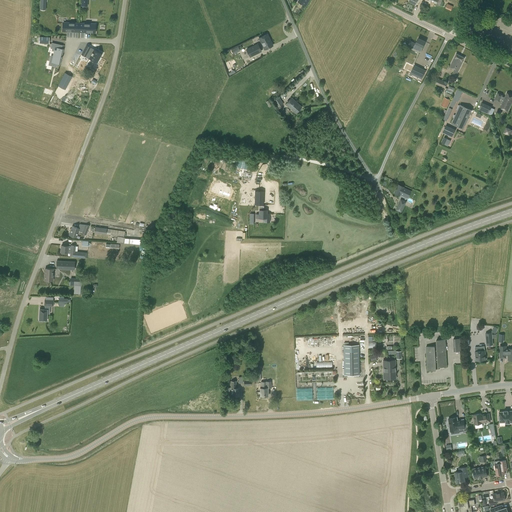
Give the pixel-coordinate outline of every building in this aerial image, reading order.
[(63,22),(63,23),(63,31),(79,32),(79,24),(79,23),(75,23),(68,22),(63,22)] [(79,23),(79,24),(79,32),(95,33),(95,25),(95,24),(91,24),(83,23),(79,23)] [(259,38),(264,49),(272,45),(267,34),(259,38)] [(425,41),(418,38),(415,43),(410,41),(408,45),(421,51),(422,47),(425,41)] [(50,61),(51,62),(50,65),(56,66),(57,63),(60,64),(63,49),(61,49),(62,46),(52,43),(51,48),(55,49),(53,57),(51,56),(50,61)] [(246,49),(250,57),(261,52),(257,43),(246,49)] [(102,53),(94,49),(86,45),(81,54),(85,57),(89,58),(88,59),(97,63),(102,53)] [(464,58),(456,54),(454,57),(449,67),(454,69),(451,76),(455,78),(463,62),(462,61),(464,58)] [(426,70),(414,65),(410,73),(422,79),(426,70)] [(65,90),(72,76),(65,73),(58,86),(65,90)] [(435,90),(443,93),(445,88),(447,82),(436,78),(434,84),(436,85),(435,86),(437,86),(435,90)] [(502,105),(509,108),(511,102),(511,101),(511,95),(507,93),(505,97),(502,96),(502,95),(497,93),(495,99),(500,101),(503,102),(502,105)] [(277,107),(283,104),(279,97),(273,101),(277,107)] [(291,97),(285,104),(295,114),(301,107),(291,97)] [(450,100),(444,97),(441,105),(447,108),(450,100)] [(479,110),(488,114),(491,107),(481,103),(479,110)] [(466,121),(467,120),(467,119),(468,117),(468,116),(468,115),(469,114),(469,112),(470,111),(471,110),(460,105),(457,111),(458,112),(457,115),(456,114),(453,120),(458,123),(460,123),(461,123),(462,123),(463,122),(465,122),(466,121)] [(442,133),(452,137),(455,130),(445,126),(442,133)] [(236,167),(247,168),(248,158),(237,157),(236,167)] [(229,198),(230,193),(228,192),(230,188),(226,187),(226,184),(221,183),(221,185),(216,183),(215,188),(213,187),(211,191),(213,192),(212,195),(207,193),(203,204),(209,206),(212,198),(224,202),(221,211),(227,213),(231,201),(225,199),(226,197),(229,198)] [(400,186),(399,188),(397,187),(394,193),(399,195),(400,193),(408,197),(410,191),(403,188),(403,187),(400,186)] [(251,204),(251,205),(263,205),(264,205),(264,191),(247,191),(246,204),(251,204)] [(401,212),(404,205),(399,203),(396,209),(401,212)] [(259,206),(259,210),(259,214),(256,214),(256,218),(265,218),(265,222),(269,222),(270,213),(266,213),(266,210),(264,210),(264,206),(259,206)] [(80,237),(77,236),(79,231),(82,232),(82,233),(86,235),(89,226),(85,224),(85,225),(79,224),(78,227),(72,226),(69,235),(76,238),(76,237),(79,239),(80,237)] [(95,227),(94,233),(106,235),(106,234),(124,236),(124,231),(106,229),(95,227)] [(117,236),(117,243),(124,244),(144,245),(145,240),(125,238),(117,236)] [(61,245),(61,252),(67,253),(70,253),(70,257),(86,258),(87,252),(75,252),(76,246),(71,245),(71,246),(68,246),(61,245)] [(75,261),(56,261),(56,269),(74,270),(75,261)] [(45,280),(53,281),(53,269),(45,268),(45,280)] [(74,293),(81,294),(82,278),(70,278),(70,285),(74,285),(74,293)] [(39,309),(39,320),(47,321),(47,310),(49,310),(50,306),(53,306),(53,300),(45,300),(44,306),(45,306),(45,309),(39,309)] [(453,352),(461,351),(460,338),(453,339),(453,352)] [(435,346),(426,347),(427,370),(436,370),(436,369),(438,369),(438,367),(445,366),(444,340),(435,340),(435,346)] [(359,345),(343,345),(344,375),(359,375),(359,345)] [(505,355),(508,355),(508,360),(511,360),(511,348),(509,349),(508,349),(505,349),(506,346),(500,346),(500,357),(505,357),(505,355)] [(485,350),(475,351),(476,361),(486,360),(485,350)] [(387,360),(383,360),(384,378),(391,378),(395,378),(395,360),(387,360)] [(239,396),(239,388),(237,388),(236,381),(231,381),(231,388),(227,388),(227,392),(231,392),(231,396),(235,396),(235,397),(238,397),(238,396),(239,396)] [(260,396),(268,396),(268,388),(272,388),(271,383),(271,381),(261,382),(261,388),(260,388),(260,396)] [(511,422),(511,411),(508,411),(503,411),(503,412),(499,412),(499,415),(498,415),(498,419),(499,419),(499,422),(505,422),(505,423),(510,423),(510,422),(511,422)] [(481,415),(480,414),(473,415),(474,424),(475,424),(475,428),(483,427),(482,423),(490,421),(489,414),(481,415)] [(448,423),(447,423),(448,426),(449,426),(450,431),(451,431),(451,435),(456,434),(459,433),(464,432),(468,431),(467,424),(464,425),(464,419),(457,420),(457,418),(448,419),(449,423),(448,423)] [(495,464),(497,475),(504,474),(504,470),(507,470),(506,460),(500,461),(500,464),(495,464)] [(467,467),(460,468),(460,472),(455,472),(457,482),(465,480),(464,474),(468,474),(467,467)] [(487,477),(485,467),(473,469),(475,479),(479,478),(483,478),(483,477),(487,477)] [(496,501),(505,500),(504,492),(493,494),(494,499),(489,500),(490,505),(497,504),(496,501)] [(460,506),(461,511),(468,511),(472,511),(471,506),(475,505),(474,500),(463,501),(459,501),(460,506)]
